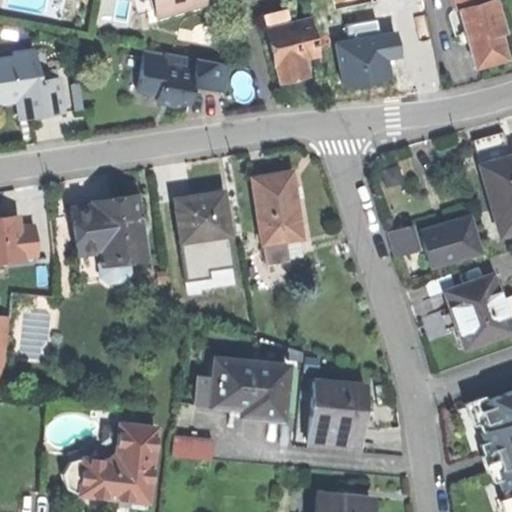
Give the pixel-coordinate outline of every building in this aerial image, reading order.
[(149,0),(155,18),(205,4),(204,0),(149,0)] [(452,0),(456,11),(493,0),(492,0),(452,0)] [(456,11),(473,69),(487,65),(504,60),(497,36),(502,34),(493,0),(456,11)] [(260,16),(264,31),(287,25),(283,10),(260,16)] [(287,25),(264,31),(273,67),(281,65),(285,81),(296,78),(305,76),(301,59),(317,55),(308,20),(287,25)] [(23,100),(26,120),(40,118),(61,115),(55,80),(35,83),(31,52),(9,56),(10,61),(0,63),(0,108),(14,106),(14,101),(23,100)] [(144,52),(137,93),(157,96),(156,104),(165,106),(176,107),(176,104),(189,106),(192,90),(224,96),(229,66),(144,52)] [(277,83),(285,81),(281,65),(273,67),(277,83)] [(17,122),(26,120),(23,100),(14,101),(14,106),(17,122)] [(471,141),(478,166),(508,158),(501,133),(486,137),(471,141)] [(478,166),(496,236),(501,235),(508,233),(511,232),(511,168),(509,158),(508,158),(478,166)] [(288,241),(298,240),(294,212),(288,174),(248,180),(259,246),(282,242),(288,241)] [(172,202),(177,243),(180,243),(193,241),(224,236),(222,218),(219,196),(209,197),(189,200),(172,202)] [(108,203),(89,206),(89,210),(98,266),(124,262),(141,260),(132,200),(108,203)] [(126,274),(124,262),(98,266),(89,210),(65,213),(75,279),(81,282),(97,279),(104,286),(120,283),(126,274)] [(227,218),(222,218),(224,236),(230,236),(227,218)] [(451,224),(452,228),(466,224),(465,220),(451,224)] [(28,225),(31,264),(50,266),(48,224),(28,225)] [(419,237),(427,266),(475,253),(467,224),(466,224),(452,228),(438,232),(419,237)] [(386,234),(393,258),(412,252),(406,233),(404,228),(386,234)] [(410,232),(406,233),(412,252),(416,250),(410,232)] [(289,247),(288,241),(282,242),(285,260),(297,258),(295,247),(289,247)] [(262,264),(285,260),(282,242),(259,246),(262,264)] [(19,293),(31,294),(33,272),(50,274),(50,266),(31,264),(21,264),(19,293)] [(180,266),(164,268),(171,317),(187,315),(180,266)] [(50,274),(33,272),(31,294),(48,295),(50,274)] [(452,328),(460,350),(508,333),(488,276),(440,293),(448,315),(451,314),(456,327),(452,328)] [(450,321),(452,328),(456,327),(451,314),(448,315),(450,321)] [(248,409),(281,412),(284,380),(286,358),(213,352),(212,370),(196,368),(194,396),(248,401),(248,409)] [(312,374),(308,435),(314,436),(355,438),(357,399),(362,399),(363,377),(312,374)] [(511,389),(478,401),(488,428),(482,430),(492,458),(503,488),(509,486),(511,495),(511,389)] [(365,399),(362,399),(357,399),(355,438),(314,436),(314,440),(362,444),(364,421),(365,399)] [(118,486),(148,489),(154,419),(116,416),(114,446),(105,454),(78,451),(67,455),(60,466),(64,482),(78,490),(93,491),(118,493),(118,486)] [(170,449),(210,452),(211,433),(171,430),(170,449)] [(147,495),(148,489),(118,486),(118,493),(147,495)] [(367,511),(370,490),(351,489),(336,488),(315,486),(313,511),(367,511)]
